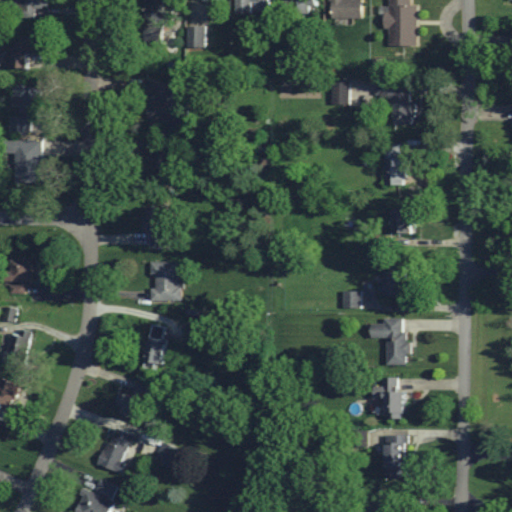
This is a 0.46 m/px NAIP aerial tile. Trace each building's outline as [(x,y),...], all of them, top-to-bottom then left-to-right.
[(46,0),(19,0),(20,19),(39,19),(39,10),(46,10),(46,0)] [(164,0),(146,0),(147,44),(165,44),(164,20),(175,20),(175,11),(165,11),(164,0)] [(238,0),(238,13),(253,14),(254,3),(261,3),(261,11),(270,11),(270,0),(238,0)] [(284,0),(284,13),(320,13),(319,0),(284,0)] [(330,0),(331,18),(364,18),(364,0),(330,0)] [(419,5),(414,5),(413,0),(388,0),(388,29),(392,29),(391,46),(419,46),(419,5)] [(190,48),(207,48),(207,27),(190,27),(190,48)] [(29,53),(40,54),(40,36),(16,36),(16,51),(6,51),(5,68),(29,69),(29,53)] [(352,82),(336,82),(336,104),(352,104),(352,82)] [(189,127),(190,84),(159,83),(159,96),(151,96),(151,126),(189,127)] [(418,103),(412,103),(412,86),(378,86),(378,108),(394,108),(394,125),(418,125),(418,103)] [(33,132),(33,114),(44,114),(45,87),(16,87),(16,97),(24,97),(24,116),(13,116),(13,131),(33,132)] [(45,140),(6,140),(6,153),(17,153),(17,183),(45,183),(45,140)] [(387,185),(405,185),(405,144),(387,144),(387,185)] [(158,153),(152,153),(152,179),(180,179),(180,146),(158,146),(158,153)] [(149,245),(169,245),(169,206),(149,206),(149,245)] [(416,210),(393,210),(393,233),(416,233),(416,210)] [(34,259),(6,259),(6,283),(34,283),(34,259)] [(153,261),(153,301),(182,301),(182,261),(153,261)] [(408,294),(408,263),(387,263),(387,282),(382,282),(382,294),(408,294)] [(390,365),(409,364),(409,317),(386,318),(386,324),(375,324),(375,337),(389,337),(390,365)] [(147,368),(163,371),(170,328),(154,325),(147,368)] [(32,332),(11,331),(8,363),(29,364),(32,332)] [(0,407),(15,413),(25,386),(0,376),(0,407)] [(409,391),(401,391),(401,378),(385,378),(385,386),(377,387),(377,399),(390,398),(390,416),(409,416),(409,391)] [(142,421),(152,387),(139,383),(135,396),(125,393),(118,413),(142,421)] [(124,473),(137,435),(115,427),(102,465),(124,473)] [(389,478),(410,478),(410,434),(389,434),(389,478)] [(181,450),(166,443),(158,461),(173,468),(181,450)] [(86,488),(77,511),(114,511),(118,502),(114,501),(119,486),(102,480),(97,492),(86,488)] [(353,507),(352,511),(395,511),(399,490),(377,487),(374,510),(353,507)]
